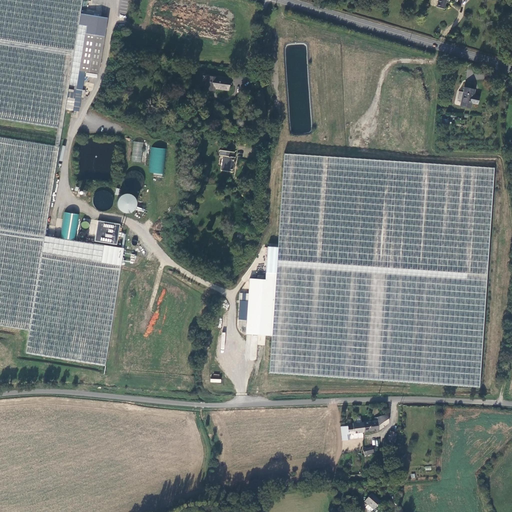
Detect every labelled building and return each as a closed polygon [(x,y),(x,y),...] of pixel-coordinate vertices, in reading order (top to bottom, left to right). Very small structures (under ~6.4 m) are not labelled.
[(83,0),(0,0),(0,118),(63,128),(71,78),(80,24),(81,13),(83,0)] [(451,0),(457,1),(457,0),(438,0),(436,7),(444,9),(446,1),(448,1),(448,0),(451,0)] [(81,13),(80,24),(71,78),(79,79),(80,70),(100,73),(108,18),(81,13)] [(230,79),(208,76),(206,90),(215,91),(216,88),(228,90),(230,79)] [(475,89),(464,87),(460,105),(471,108),(472,103),(477,104),(479,96),(473,95),(475,89)] [(261,126),(260,116),(251,117),(252,127),(261,126)] [(54,147),(60,148),(63,128),(58,127),(54,147)] [(54,147),(0,138),(0,325),(31,330),(27,353),(107,365),(124,248),(45,236),(60,148),(54,147)] [(141,162),(143,142),(133,141),(131,161),(141,162)] [(148,174),(163,175),(166,148),(150,147),(148,174)] [(234,152),(220,150),(220,155),(223,155),(221,170),(232,172),(234,157),(233,157),(234,152)] [(495,168),(285,155),(271,373),(481,386),(495,168)] [(109,199),(109,193),(95,192),(93,205),(109,207),(109,202),(105,201),(105,198),(109,199)] [(135,195),(120,196),(120,212),(135,211),(135,195)] [(98,220),(94,241),(116,245),(120,224),(98,220)] [(379,430),(388,424),(389,422),(388,414),(374,416),(374,420),(369,421),(370,431),(379,430)] [(361,415),(353,415),(353,416),(354,423),(361,422),(361,415)] [(349,433),(364,431),(363,422),(361,422),(354,423),(352,423),(352,424),(347,424),(347,426),(341,427),(343,440),(349,439),(349,433)] [(390,431),(387,441),(393,443),(397,433),(390,431)] [(380,502),(370,494),(364,502),(367,505),(365,508),(369,511),(370,511),(373,510),(380,502)]
